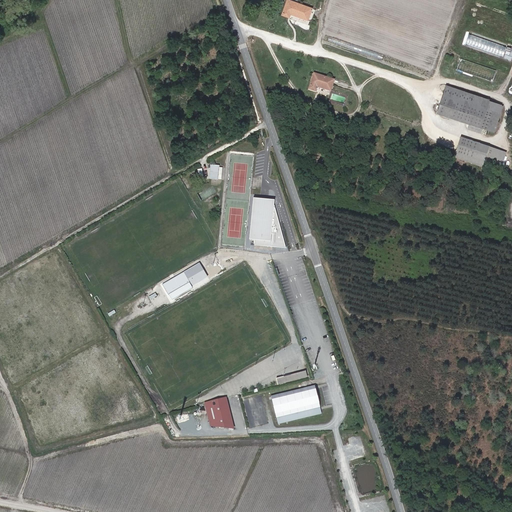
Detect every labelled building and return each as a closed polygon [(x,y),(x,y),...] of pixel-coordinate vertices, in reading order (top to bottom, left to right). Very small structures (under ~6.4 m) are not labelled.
[(307,11),(312,13),(313,8),(311,7),(310,7),(309,6),(296,2),(290,0),(284,0),(281,12),(286,14),(288,12),(305,17),(307,11)] [(465,43),(503,56),(507,46),(469,33),(465,43)] [(511,47),(507,46),(503,57),(511,60),(511,58),(511,47)] [(493,81),(496,71),(461,59),(457,69),(493,81)] [(327,88),(331,78),(311,71),(307,86),(312,88),(313,84),(327,88)] [(469,101),(472,93),(444,83),(441,92),(469,101)] [(469,101),(441,92),(435,111),(485,127),(488,116),(491,117),(492,113),(490,112),(491,108),(484,106),(486,97),(472,93),(469,101)] [(488,116),(485,127),(492,130),(498,111),(491,108),(490,112),(492,113),(491,117),(488,116)] [(481,160),(486,145),(458,136),(453,151),(481,160)] [(486,145),(481,160),(498,165),(503,150),(486,145)] [(480,165),(481,160),(453,151),(451,155),(480,165)] [(219,165),(211,164),(210,178),(221,179),(222,167),(219,167),(219,165)] [(198,193),(201,199),(216,193),(213,187),(198,193)] [(286,248),(274,204),(275,200),(254,198),(250,239),(252,240),(251,245),(286,248)] [(208,277),(200,263),(163,283),(171,299),(192,287),(191,286),(208,277)] [(292,381),(306,377),(305,372),(290,375),(292,381)] [(277,385),(292,381),(290,375),(275,379),(277,385)] [(315,385),(271,396),(278,424),(311,416),(310,409),(320,407),(315,385)] [(226,397),(209,402),(216,426),(234,428),(226,397)] [(209,402),(205,403),(211,426),(216,426),(209,402)] [(320,407),(310,409),(311,416),(322,413),(320,407)]
